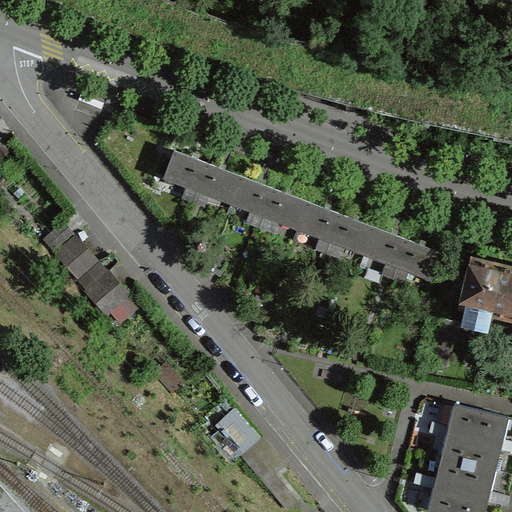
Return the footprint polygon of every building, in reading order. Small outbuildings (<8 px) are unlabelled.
[(164,177),(198,190),(208,162),(186,154),(174,149),(164,177)] [(220,167),(208,162),(198,190),(231,202),(241,175),(220,167)] [(241,175),(231,202),(264,215),(275,188),(253,180),(241,175)] [(275,188),(264,215),(298,228),(308,200),(286,192),(275,188)] [(298,228),(331,240),(341,213),(320,205),(308,200),(298,228)] [(354,218),(341,213),(331,240),(364,253),(375,226),(354,218)] [(53,249),(73,232),(63,221),(43,238),(53,249)] [(364,253),(397,266),(408,239),(387,230),(375,226),(364,253)] [(56,253),(78,277),(98,260),(76,235),(56,253)] [(408,239),(397,266),(432,279),(442,252),(421,243),(408,239)] [(221,250),(209,267),(219,274),(231,257),(221,250)] [(471,258),(460,304),(471,306),(469,315),(484,319),(486,310),(509,315),(511,302),(511,267),(488,262),(471,258)] [(86,290),(106,313),(129,294),(109,270),(86,290)] [(257,318),(269,298),(258,292),(246,313),(257,318)] [(468,324),(439,315),(425,362),(444,367),(453,337),(464,340),(468,324)] [(481,409),(454,402),(450,419),(441,456),(468,462),(475,436),(481,409)] [(481,409),(475,436),(502,443),(504,433),(508,416),(481,409)] [(498,459),(502,443),(475,436),(468,462),(495,468),(498,459)] [(437,472),(435,481),(462,488),(468,462),(441,456),(437,472)] [(456,511),(484,511),(485,511),(495,468),(468,462),(462,488),(456,511)] [(456,511),(462,488),(435,481),(431,499),(428,508),(443,511),(456,511)]
